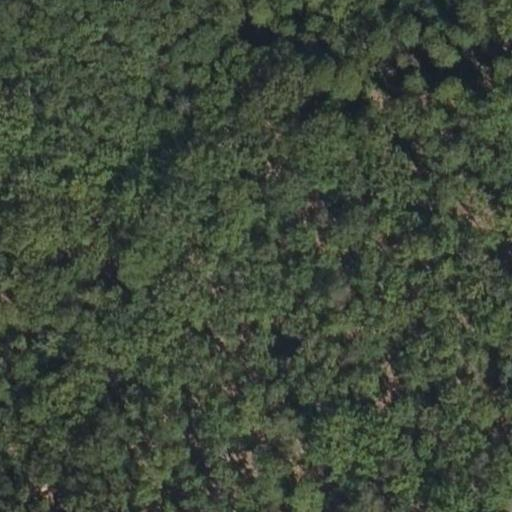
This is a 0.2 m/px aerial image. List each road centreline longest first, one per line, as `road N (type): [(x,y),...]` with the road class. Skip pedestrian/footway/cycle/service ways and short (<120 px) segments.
road 1 (track): [(511,340),(20,387)]
road 2 (track): [(237,0),(198,14),(167,57),(141,125),(101,165),(0,175)]
